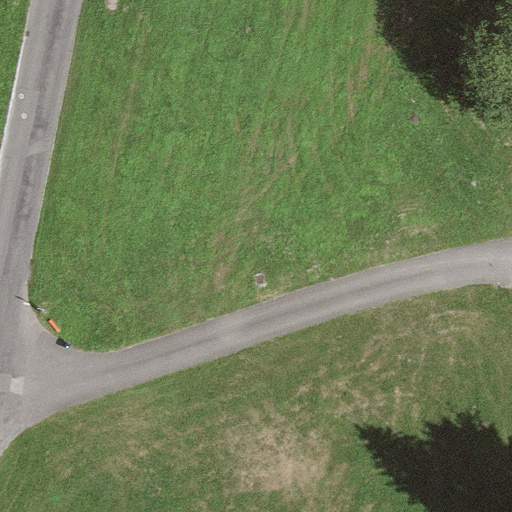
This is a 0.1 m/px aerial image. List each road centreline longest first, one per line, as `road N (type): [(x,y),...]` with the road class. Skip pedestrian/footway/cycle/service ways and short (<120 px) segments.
road 1 (residential): [(511,252),(0,402)]
road 2 (tertiary): [(56,0),(0,291)]
